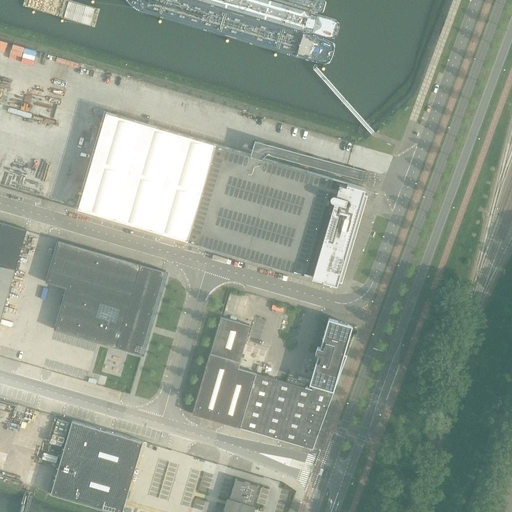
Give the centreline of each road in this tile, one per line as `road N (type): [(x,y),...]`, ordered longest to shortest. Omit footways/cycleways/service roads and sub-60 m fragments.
road 1 (secondary): [(501,0),(328,471)]
road 2 (unclassified): [(477,0),(363,297),(342,304),(207,266)]
road 3 (secondary): [(346,478),(511,29)]
road 4 (unknown): [(50,218),(88,96),(265,140),(239,168)]
road 5 (unclassified): [(207,266),(0,204)]
road 6 (unclassified): [(0,377),(161,425)]
road 7 (unclassified): [(207,266),(161,425)]
road 8 (unclassified): [(161,425),(315,467)]
road 9 (unknown): [(239,168),(226,192),(237,205),(294,217),(303,200),(295,184)]
